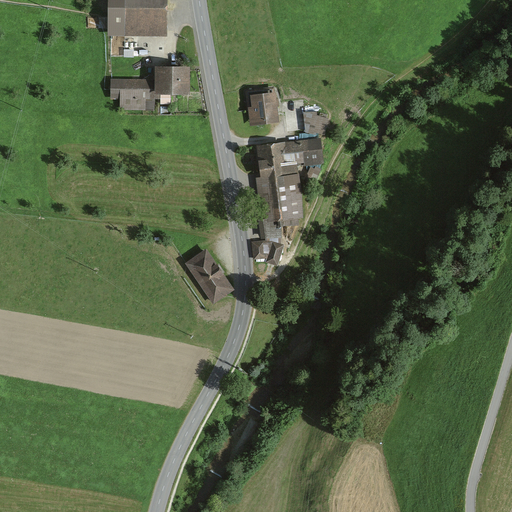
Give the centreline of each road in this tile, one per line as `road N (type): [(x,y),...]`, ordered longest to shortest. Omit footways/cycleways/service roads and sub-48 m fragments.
road 1 (tertiary): [(156,511),(235,339),(245,297),(199,0)]
road 2 (track): [(245,287),(279,270),(298,243),(331,167),(376,99),(454,44),(494,0)]
road 3 (unclassified): [(511,349),(479,455),(471,511)]
